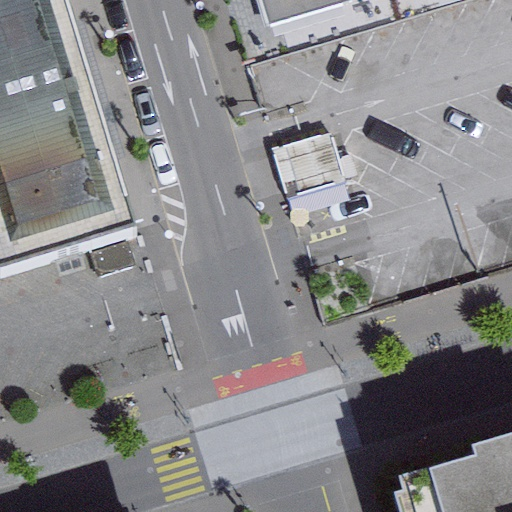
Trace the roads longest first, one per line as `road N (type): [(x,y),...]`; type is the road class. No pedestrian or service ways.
road 1 (residential): [(144,0),(275,439)]
road 2 (residential): [(275,439),(32,511)]
road 3 (residential): [(511,368),(275,439)]
